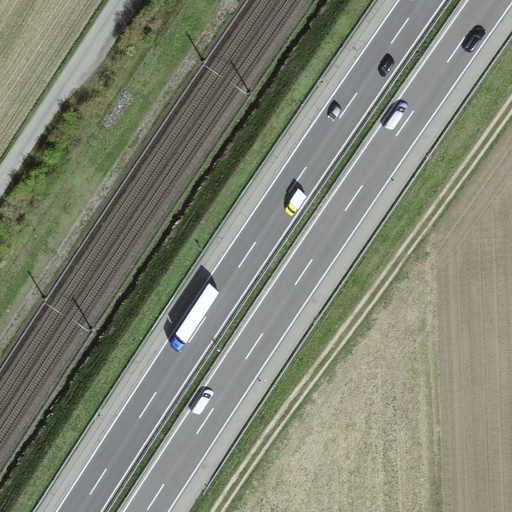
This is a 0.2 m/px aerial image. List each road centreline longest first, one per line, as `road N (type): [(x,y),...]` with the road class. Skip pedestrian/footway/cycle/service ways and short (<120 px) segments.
road 1 (motorway): [(145,511),(490,0)]
road 2 (motorway): [(421,0),(78,511)]
road 3 (track): [(218,511),(511,104)]
road 4 (unclassified): [(0,180),(120,0)]
